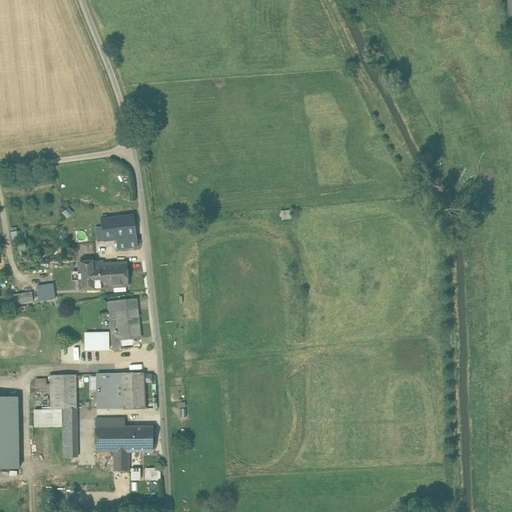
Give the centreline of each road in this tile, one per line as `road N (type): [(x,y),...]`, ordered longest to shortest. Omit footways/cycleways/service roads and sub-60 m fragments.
road 1 (unclassified): [(170,511),(161,362),(133,150)]
road 2 (unclassified): [(133,150),(84,0)]
road 3 (unclassified): [(133,150),(0,168)]
